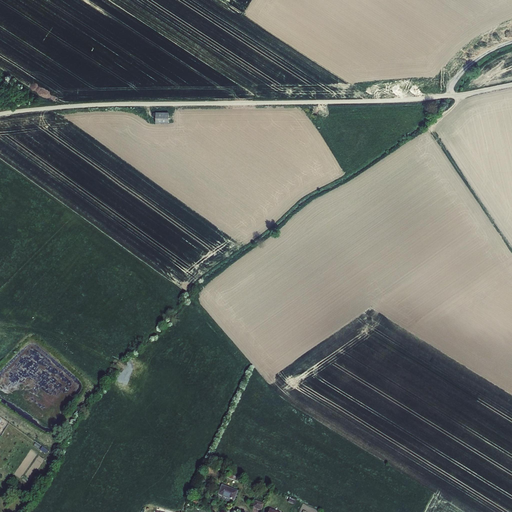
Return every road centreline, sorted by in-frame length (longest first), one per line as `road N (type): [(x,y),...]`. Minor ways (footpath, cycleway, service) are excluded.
road 1 (unclassified): [(0,114),(403,100),(511,85)]
road 2 (track): [(432,129),(511,253)]
